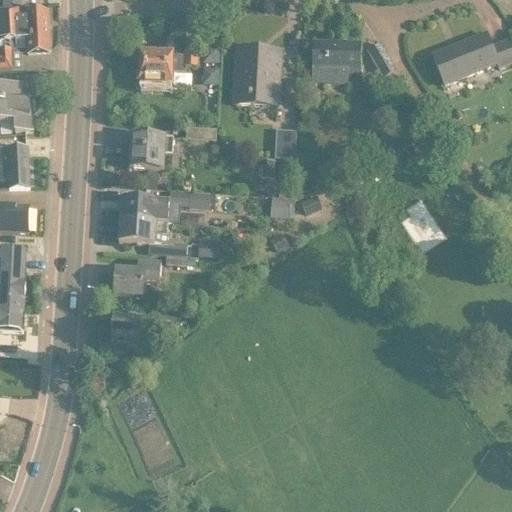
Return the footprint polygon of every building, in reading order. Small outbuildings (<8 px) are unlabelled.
[(0,74),(22,73),(21,58),(50,56),(47,14),(23,16),(22,13),(0,14),(0,74)] [(430,58),(442,88),(495,69),(497,73),(511,68),(511,56),(507,42),(489,48),(484,37),(430,58)] [(310,86),(345,88),(346,78),(358,78),(359,46),(311,45),(310,86)] [(394,74),(389,66),(378,47),(366,54),(382,82),(394,74)] [(218,67),(218,50),(201,50),(201,67),(218,67)] [(232,108),(276,111),(279,55),(235,52),(232,108)] [(170,75),(172,75),(183,76),(184,70),(196,70),(196,55),(182,54),(181,58),(171,57),(138,57),(137,73),(135,74),(134,81),(137,83),(137,86),(170,87),(170,75)] [(200,88),(217,88),(218,72),(201,71),(200,88)] [(0,135),(13,135),(13,136),(30,135),(29,88),(0,90),(0,135)] [(215,133),(184,132),(184,142),(214,145),(215,133)] [(293,161),(294,135),(274,134),(273,161),(293,161)] [(162,174),(163,156),(170,157),(170,142),(164,142),(130,140),(128,172),(162,174)] [(216,157),(233,157),(234,141),(217,140),(216,157)] [(0,184),(6,184),(7,192),(27,191),(25,151),(3,153),(0,153),(0,184)] [(155,194),(157,177),(145,176),(144,193),(155,194)] [(120,202),(118,224),(155,226),(155,227),(167,228),(169,228),(170,215),(173,211),(206,214),(207,198),(168,196),(167,208),(161,207),(161,205),(120,202)] [(341,212),(335,201),(320,210),(325,220),(341,212)] [(293,203),(271,202),(270,218),(292,219),(293,203)] [(418,202),(404,211),(409,218),(400,224),(420,255),(443,240),(418,202)] [(0,235),(26,236),(27,210),(0,210),(0,235)] [(117,246),(153,249),(153,247),(162,248),(164,252),(163,259),(164,259),(183,261),(185,248),(168,247),(166,244),(167,228),(155,227),(155,226),(118,224),(117,246)] [(268,245),(275,256),(286,248),(279,238),(268,245)] [(217,263),(217,249),(197,247),(196,262),(217,263)] [(0,313),(21,315),(25,253),(0,249),(0,313)] [(183,269),(183,261),(164,259),(163,267),(183,269)] [(113,300),(141,301),(143,287),(156,288),(158,267),(136,266),(136,275),(114,274),(113,286),(110,285),(110,296),(113,297),(113,300)] [(0,340),(8,341),(9,334),(20,335),(21,315),(0,313),(0,340)] [(108,334),(107,342),(110,344),(109,347),(112,347),(111,357),(125,358),(126,349),(138,350),(139,333),(153,334),(172,335),(173,324),(173,316),(148,315),(148,322),(111,320),(111,331),(108,334)]
